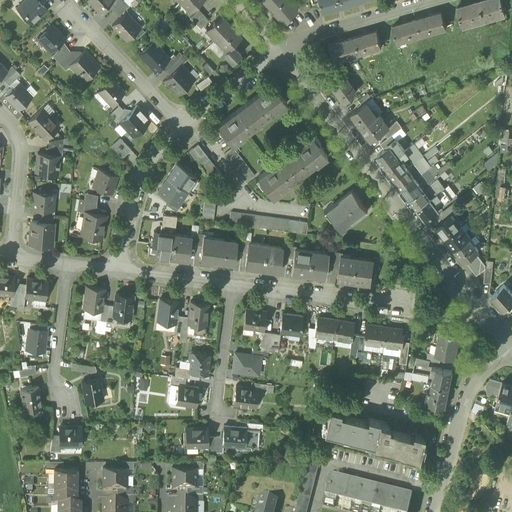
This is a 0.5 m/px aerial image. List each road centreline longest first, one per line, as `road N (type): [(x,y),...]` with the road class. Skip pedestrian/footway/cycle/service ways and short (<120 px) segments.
road 1 (residential): [(277,52),(445,269),(511,342)]
road 2 (residential): [(433,511),(471,380),(511,345)]
road 3 (residential): [(183,128),(70,8)]
road 4 (residential): [(392,304),(229,282)]
road 5 (residential): [(183,128),(151,157),(127,211),(120,269)]
road 6 (residential): [(277,52),(318,31),(425,0)]
road 7 (residential): [(68,265),(53,374),(68,411)]
road 8 (residential): [(11,258),(19,147),(0,114)]
road 9 (residential): [(229,282),(215,412)]
road 10 (residential): [(277,52),(183,128)]
